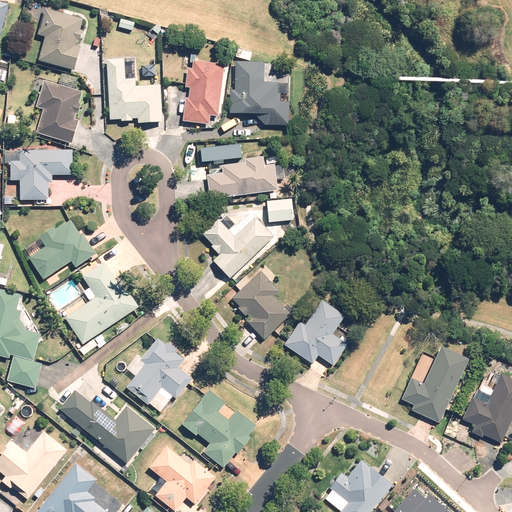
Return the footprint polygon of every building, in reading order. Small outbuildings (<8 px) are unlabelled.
[(0,42),(11,5),(0,2),(0,42)] [(81,41),(83,30),(80,29),(82,19),(46,10),(40,36),(44,37),(38,62),(74,71),(80,47),(76,46),(77,40),(81,41)] [(250,61),(252,53),(238,48),(235,56),(250,61)] [(107,59),(110,120),(121,119),(121,121),(133,121),(133,119),(138,118),(138,123),(162,122),(160,85),(136,86),(135,58),(107,59)] [(219,117),(225,64),(194,61),(193,69),(188,68),(186,87),(190,88),(189,98),(186,98),(183,121),(209,124),(211,116),(219,117)] [(265,62),(236,62),(235,90),(231,90),(230,113),(256,114),(265,125),(288,125),(289,83),(264,82),(265,62)] [(142,66),(143,77),(158,76),(158,72),(155,72),(155,65),(142,66)] [(43,109),(36,133),(72,144),(79,122),(74,120),(76,113),(78,114),(82,104),(80,103),(83,92),(74,90),(78,78),(62,73),(58,85),(44,80),(36,107),(43,109)] [(73,175),(73,150),(4,151),(5,163),(11,163),(11,181),(20,181),(20,200),(48,200),(48,183),(52,183),(52,175),(73,175)] [(211,200),(278,190),(274,164),(265,165),(264,156),(245,159),(245,162),(222,165),(223,173),(207,175),(211,200)] [(294,198),(284,199),(285,208),(295,207),(294,198)] [(230,279),(274,237),(256,218),(257,217),(250,210),(229,231),(218,219),(202,235),(213,245),(211,246),(220,255),(214,261),(230,279)] [(29,258),(44,280),(71,261),(75,268),(96,254),(82,233),(80,234),(71,220),(56,230),(54,227),(39,237),(46,247),(29,258)] [(83,345),(139,308),(124,285),(121,287),(104,262),(82,277),(90,288),(84,292),(90,302),(65,318),(83,345)] [(280,291),(261,271),(232,298),(240,306),(238,308),(246,316),(248,314),(252,319),(248,322),(265,339),(291,314),(274,296),(280,291)] [(226,288),(220,281),(205,296),(211,302),(226,288)] [(0,356),(9,359),(10,355),(14,356),(7,381),(36,389),(42,364),(33,362),(41,334),(26,330),(20,319),(22,312),(17,310),(21,295),(0,289),(0,356)] [(333,334),(345,316),(322,301),(306,325),(301,322),(285,345),(313,364),(319,356),(334,366),(348,344),(345,343),(347,340),(342,336),(340,339),(333,334)] [(127,369),(136,376),(126,388),(130,391),(128,393),(135,398),(136,396),(148,405),(149,403),(161,412),(173,396),(177,399),(193,379),(179,368),(186,360),(175,352),(178,348),(171,342),(169,343),(168,342),(166,345),(158,338),(142,358),(138,355),(127,369)] [(80,350),(84,356),(98,345),(93,339),(80,350)] [(439,422),(469,358),(441,345),(424,383),(412,377),(402,399),(414,405),(412,410),(439,422)] [(501,442),(511,419),(511,377),(501,373),(500,375),(495,372),(491,382),(496,384),(487,403),(473,396),(462,419),(475,424),(471,432),(483,437),(484,434),(501,442)] [(114,377),(109,383),(117,390),(120,387),(118,385),(120,382),(114,377)] [(75,390),(60,409),(127,464),(143,444),(132,435),(136,431),(119,417),(116,420),(92,401),(90,403),(75,390)] [(249,436),(257,426),(236,410),(229,420),(219,412),(226,403),(209,390),(182,425),(196,436),(198,434),(210,444),(204,452),(224,468),(236,453),(238,455),(251,438),(249,436)] [(39,485),(67,450),(44,431),(27,453),(11,440),(0,453),(2,455),(0,457),(0,472),(6,477),(2,481),(11,489),(12,487),(28,499),(32,493),(38,498),(44,490),(39,485)] [(190,465),(167,446),(149,468),(166,482),(155,496),(163,502),(159,506),(164,510),(167,505),(175,511),(187,498),(194,504),(216,478),(195,460),(190,465)] [(370,511),(393,484),(362,459),(347,477),(342,473),(330,487),(332,489),(325,498),(341,511),(339,511),(370,511)] [(97,479),(76,463),(37,511),(108,511),(94,500),(96,498),(87,491),(97,479)] [(445,511),(428,496),(426,498),(415,489),(393,511),(445,511)]
